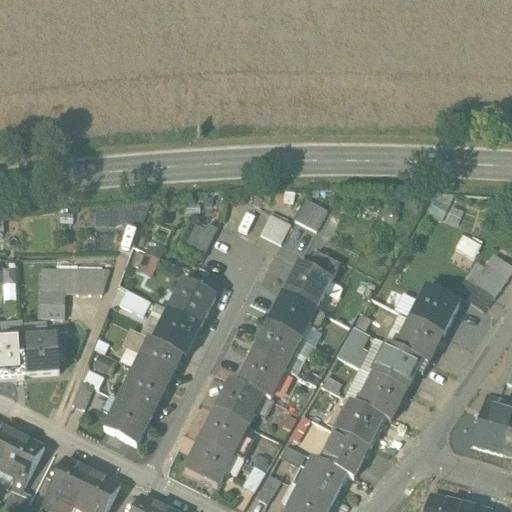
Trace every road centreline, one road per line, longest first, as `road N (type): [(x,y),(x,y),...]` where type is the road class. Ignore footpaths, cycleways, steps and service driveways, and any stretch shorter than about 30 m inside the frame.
road 1 (secondary): [(511,169),(215,166),(0,187)]
road 2 (residential): [(0,412),(205,511)]
road 3 (residential): [(511,319),(417,458)]
